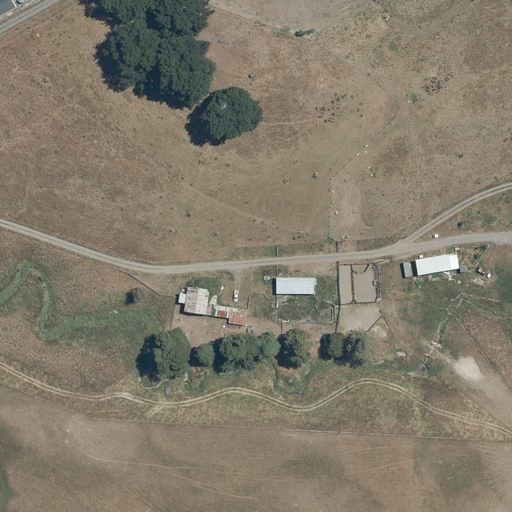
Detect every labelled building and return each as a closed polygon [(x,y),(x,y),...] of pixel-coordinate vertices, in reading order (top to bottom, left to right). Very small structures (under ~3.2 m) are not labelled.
[(0,0),(0,15),(16,6),(12,0),(0,0)] [(451,268),(449,252),(416,258),(418,273),(451,268)] [(260,267),(261,275),(275,274),(275,266),(260,267)] [(314,292),(314,276),(277,276),(277,292),(314,292)] [(246,308),(230,306),(217,304),(218,294),(210,293),(211,287),(188,284),(187,292),(180,291),(179,301),(186,302),(185,310),(229,315),(229,322),(244,324),(245,314),(246,308)]
